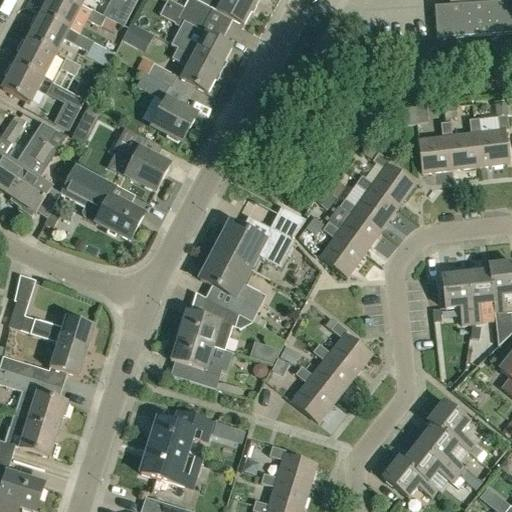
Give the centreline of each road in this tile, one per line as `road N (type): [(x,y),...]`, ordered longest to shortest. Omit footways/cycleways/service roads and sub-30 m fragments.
road 1 (residential): [(363,511),(362,474),(373,447),(402,416),(403,287),(413,255),(435,242),(511,234)]
road 2 (unclassified): [(144,299),(305,0)]
road 3 (unclassified): [(81,511),(144,299)]
road 4 (residential): [(144,299),(46,271),(0,245)]
